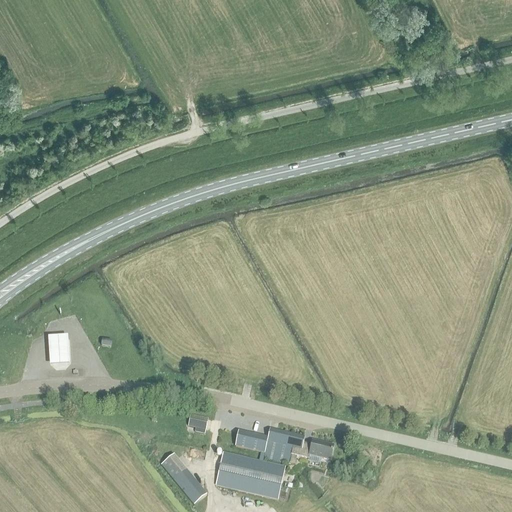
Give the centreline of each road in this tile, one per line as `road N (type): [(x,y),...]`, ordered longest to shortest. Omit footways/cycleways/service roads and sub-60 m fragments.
road 1 (unclassified): [(0,223),(155,144),(511,60)]
road 2 (primary): [(94,237),(201,193),(511,120)]
road 3 (tertiary): [(230,399),(511,464)]
road 4 (tertiary): [(230,399),(133,386),(0,392)]
